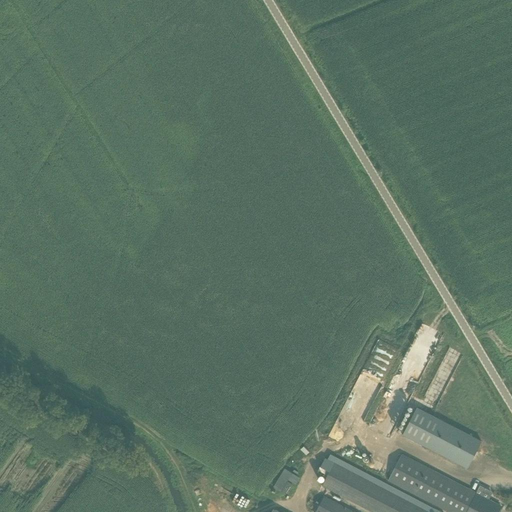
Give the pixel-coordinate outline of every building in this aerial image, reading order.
[(403,435),(468,469),(481,442),(416,408),(403,435)] [(388,480),(448,511),(497,511),(501,507),(401,455),(388,480)] [(320,467),(318,471),(318,473),(327,477),(322,486),(371,511),(440,511),(435,510),(434,511),(429,511),(334,462),(334,463),(327,460),(325,458),(320,467)] [(284,492),(295,473),(285,468),(274,487),(284,492)] [(316,511),(354,511),(324,496),(316,511)]
